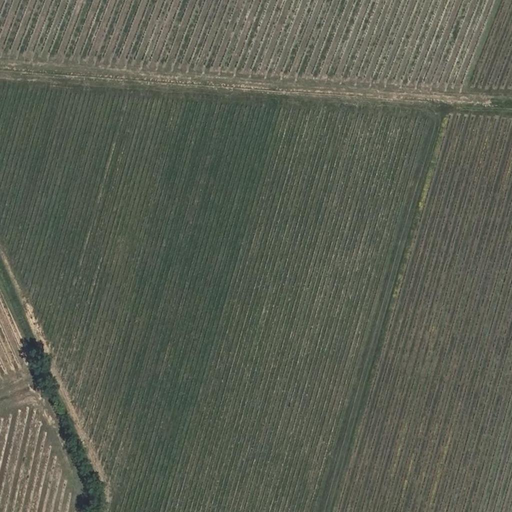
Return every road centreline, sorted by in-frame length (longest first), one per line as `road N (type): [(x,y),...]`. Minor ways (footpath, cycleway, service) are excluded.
road 1 (track): [(511,98),(0,59)]
road 2 (track): [(107,511),(111,502),(0,235)]
